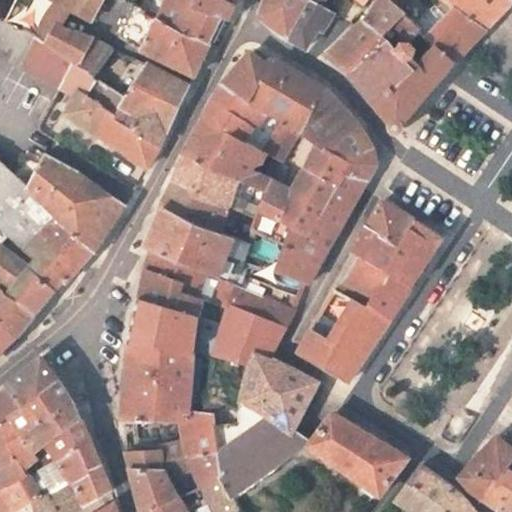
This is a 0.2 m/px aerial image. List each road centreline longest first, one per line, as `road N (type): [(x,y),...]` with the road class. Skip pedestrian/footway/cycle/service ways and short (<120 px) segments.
road 1 (residential): [(398,151),(282,348),(358,402)]
road 2 (residential): [(204,86),(136,229),(85,289)]
road 3 (residential): [(358,402),(485,208)]
road 4 (residential): [(130,511),(98,399),(85,289)]
road 5 (residential): [(237,25),(328,71),(398,151)]
road 6 (residential): [(79,23),(204,86)]
